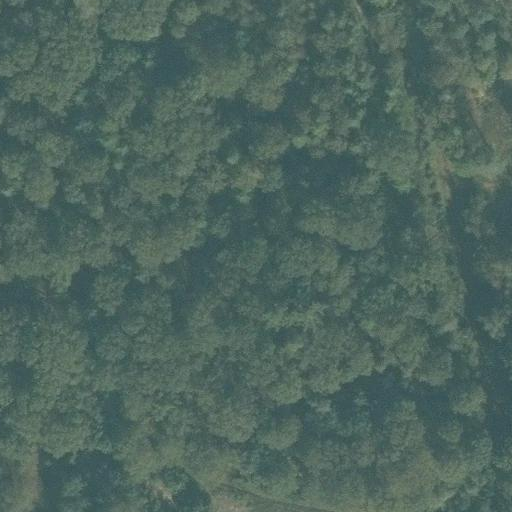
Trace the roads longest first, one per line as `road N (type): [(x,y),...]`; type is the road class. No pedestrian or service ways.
road 1 (track): [(496,511),(399,0)]
road 2 (track): [(335,511),(0,415)]
